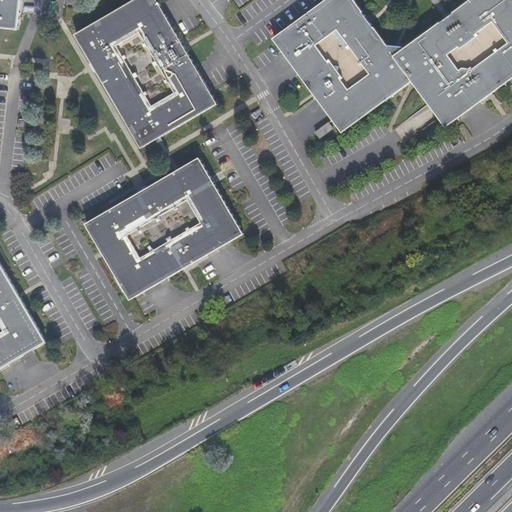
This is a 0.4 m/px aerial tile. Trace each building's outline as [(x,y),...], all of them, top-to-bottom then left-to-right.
[(0,0),(0,27),(19,29),(21,0),(0,0)] [(217,104),(157,0),(137,0),(77,35),(143,148),(217,104)] [(449,127),(511,80),(511,0),(474,0),(448,19),(409,48),(390,46),(356,0),(330,0),(277,39),(345,132),(416,82),(449,127)] [(35,130),(36,121),(21,119),(20,129),(35,130)] [(334,126),(329,121),(316,130),(320,136),(334,126)] [(244,234),(200,158),(89,224),(109,263),(131,299),(244,234)] [(0,369),(47,342),(0,260),(0,369)]
